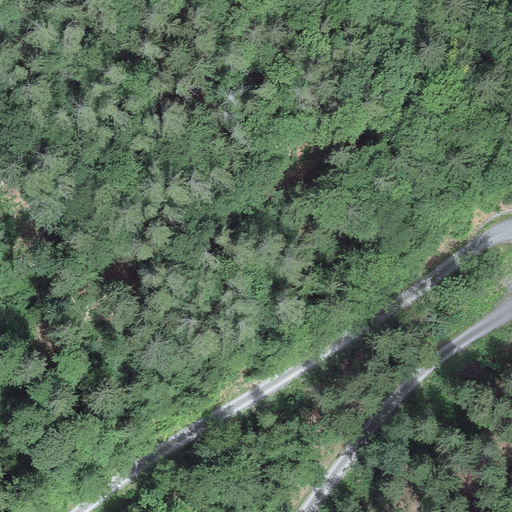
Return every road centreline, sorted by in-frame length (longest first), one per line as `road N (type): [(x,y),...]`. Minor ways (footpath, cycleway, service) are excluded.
road 1 (track): [(80,511),(167,445),(478,247),(511,239)]
road 2 (track): [(511,317),(403,392),(301,511)]
